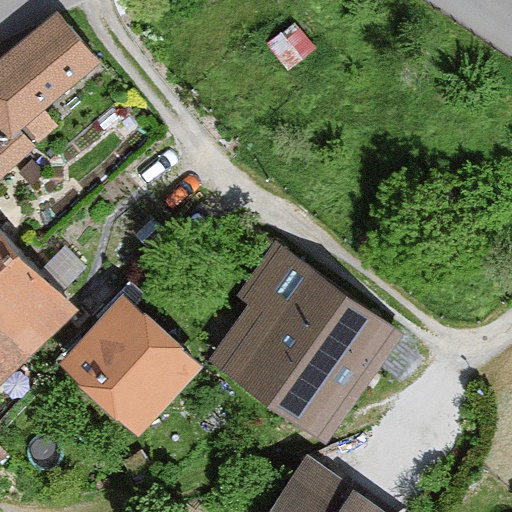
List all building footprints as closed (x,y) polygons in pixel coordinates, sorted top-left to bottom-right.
[(38,2),(0,35),(0,128),(84,54),(38,2)] [(0,230),(0,446),(3,443),(0,440),(0,373),(72,303),(0,230)] [(387,325),(261,247),(194,355),(320,433),(387,325)] [(105,292),(40,364),(111,428),(175,356),(105,292)] [(393,511),(285,444),(242,511),(393,511)]
